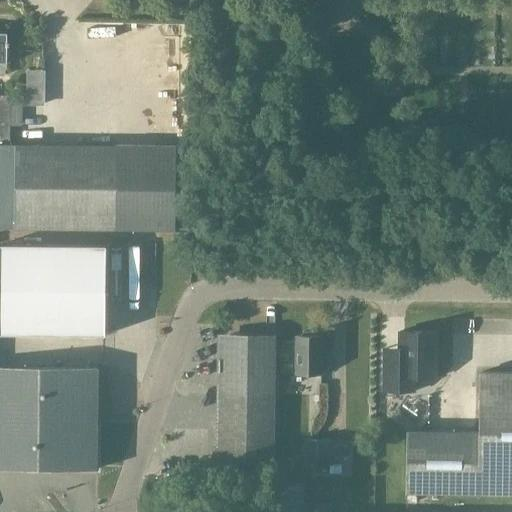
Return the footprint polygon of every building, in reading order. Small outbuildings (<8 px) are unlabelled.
[(6,47),(9,46),(9,42),(7,42),(7,34),(6,34),(6,35),(0,34),(0,228),(11,229),(11,228),(15,228),(15,229),(175,231),(176,146),(16,144),(16,145),(10,145),(10,100),(0,99),(0,75),(3,76),(5,74),(5,70),(6,70),(6,47)] [(362,102),(362,87),(362,86),(344,86),(344,102),(362,102)] [(105,335),(105,246),(0,244),(0,306),(23,307),(23,335),(105,335)] [(296,335),(295,374),(321,375),(321,336),(316,336),(314,332),(303,331),(301,335),(296,335)] [(434,378),(435,332),(399,331),(399,349),(384,348),(383,391),(413,391),(413,377),(434,378)] [(274,463),(276,335),(230,334),(219,345),(218,462),(274,463)] [(0,468),(97,469),(98,368),(0,367),(0,468)] [(406,493),(511,494),(511,372),(480,372),(479,432),(407,431),(406,493)] [(352,439),(331,439),(304,439),(304,463),(330,464),(352,464),(352,439)] [(80,483),(50,484),(51,501),(81,500),(80,483)]
